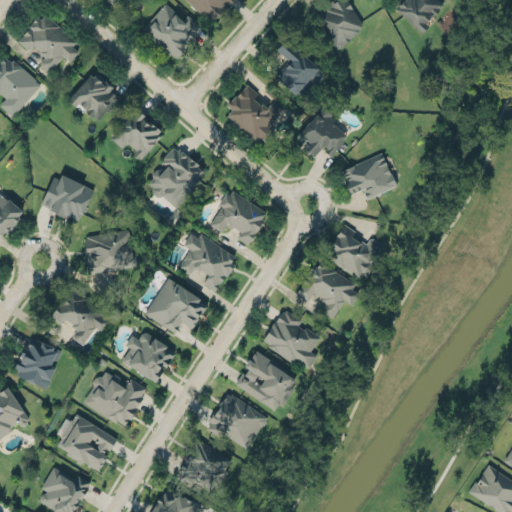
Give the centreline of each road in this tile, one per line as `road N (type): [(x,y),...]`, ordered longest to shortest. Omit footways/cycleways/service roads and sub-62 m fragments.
road 1 (residential): [(109,511),(300,216)]
road 2 (residential): [(64,0),(300,216)]
road 3 (residential): [(180,106),(280,0)]
